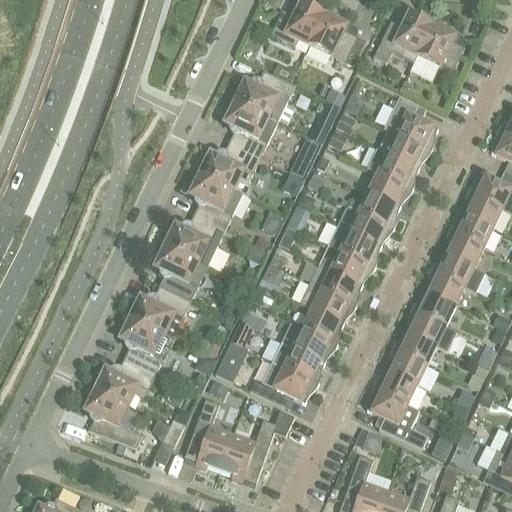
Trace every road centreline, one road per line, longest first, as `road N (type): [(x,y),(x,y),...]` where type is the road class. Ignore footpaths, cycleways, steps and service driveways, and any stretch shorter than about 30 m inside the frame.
road 1 (residential): [(285,511),(511,43)]
road 2 (residential): [(26,449),(245,0)]
road 3 (primary): [(0,312),(78,140),(125,0)]
road 4 (primary): [(89,0),(0,230)]
road 5 (residential): [(193,511),(26,449)]
